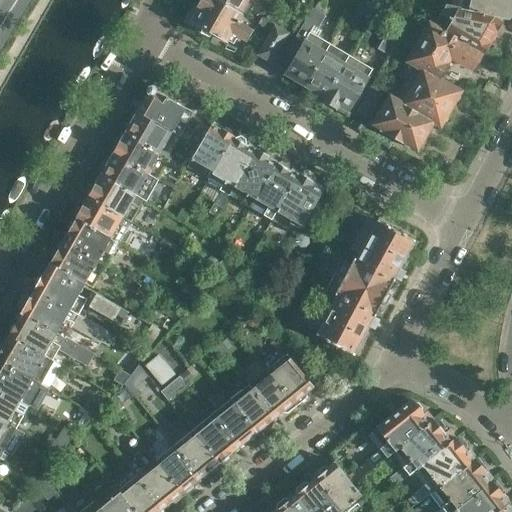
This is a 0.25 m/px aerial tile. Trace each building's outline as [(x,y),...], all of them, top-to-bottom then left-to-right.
[(202,0),(199,7),(194,7),(191,12),(193,16),(192,19),(213,31),(214,35),(221,39),(224,38),(228,40),(233,33),(245,40),(252,28),(241,21),(240,20),(244,14),(242,13),(219,0),(202,0)] [(219,0),(242,13),(248,0),(219,0)] [(510,0),(462,0),(461,7),(462,7),(462,8),(468,9),(501,17),(507,18),(507,17),(511,15),(511,14),(511,3),(511,1),(510,0)] [(452,19),(446,29),(446,30),(482,52),(488,42),(489,43),(493,40),(496,36),(497,33),(497,31),(495,29),(501,19),(500,18),(501,17),(468,10),(468,9),(462,8),(439,3),(435,10),(452,19)] [(395,47),(414,14),(403,8),(378,49),(389,56),(391,53),(395,47)] [(303,43),(286,72),(305,83),(325,50),(329,42),(315,33),(324,17),(312,10),(295,39),(303,43)] [(264,19),(262,23),(269,27),(272,23),(264,19)] [(405,61),(420,70),(437,80),(439,77),(446,64),(450,66),(454,59),(471,68),(473,64),(477,63),(479,59),(478,56),(481,52),(482,52),(446,30),(446,29),(429,20),(408,55),(405,61)] [(275,25),(258,53),(271,61),(288,32),(275,25)] [(213,36),(210,42),(217,47),(220,40),(213,36)] [(325,50),(305,83),(324,95),(344,62),(348,54),(330,42),(325,50)] [(344,62),(324,95),(322,99),(337,108),(339,105),(348,110),(373,69),(349,54),(344,62)] [(420,70),(402,100),(434,119),(433,121),(440,125),(441,123),(445,121),(448,117),(448,113),(454,102),(458,100),(461,95),(460,92),(461,90),(439,77),(437,80),(420,70)] [(148,94),(137,111),(172,131),(173,130),(180,135),(193,112),(157,90),(156,87),(152,84),(148,86),(146,89),(148,94)] [(373,87),(359,111),(369,116),(383,92),(373,87)] [(389,92),(375,118),(373,123),(378,126),(379,130),(383,132),(388,132),(402,140),(404,144),(408,146),(412,146),(417,149),(419,145),(423,144),(425,140),(425,136),(433,121),(434,119),(402,100),(389,92)] [(126,130),(126,131),(160,152),(168,157),(180,135),(173,130),(172,131),(137,111),(132,120),(129,121),(125,126),(126,130)] [(182,136),(198,145),(208,128),(198,122),(193,130),(187,127),(182,136)] [(203,138),(191,158),(187,165),(209,179),(233,137),(231,136),(231,131),(225,128),(222,130),(212,124),(203,138)] [(115,150),(114,152),(148,173),(156,177),(168,157),(160,152),(126,131),(120,142),(116,142),(113,147),(115,150)] [(233,137),(209,179),(210,179),(208,182),(230,194),(255,150),(246,145),(246,139),(239,135),(235,138),(233,137)] [(255,150),(230,194),(251,207),(277,163),(268,157),(267,151),(261,148),(256,150),(255,150)] [(102,172),(101,174),(136,194),(144,199),(146,200),(158,179),(148,173),(114,152),(108,163),(104,164),(101,169),(102,172)] [(277,163),(251,207),(272,219),(298,175),(289,169),(288,163),(282,160),(277,163)] [(298,175),(272,219),(297,234),(302,225),(321,194),(323,189),(311,182),(313,180),(312,177),(304,172),(301,173),(299,175),(298,175)] [(90,194),(88,197),(123,216),(131,221),(144,199),(136,194),(101,174),(96,184),(92,185),(89,190),(90,194)] [(77,216),(76,217),(111,237),(119,242),(131,221),(123,216),(88,197),(83,205),(79,207),(76,212),(77,216)] [(222,207),(214,203),(208,212),(217,217),(222,207)] [(177,219),(184,222),(188,215),(182,211),(177,219)] [(359,253),(357,257),(393,278),(394,276),(400,279),(405,271),(399,268),(414,240),(406,235),(407,234),(403,232),(402,233),(388,226),(389,225),(385,222),(384,223),(368,215),(350,248),(359,253)] [(69,229),(63,240),(98,260),(106,265),(119,242),(111,237),(76,217),(75,220),(71,221),(68,226),(69,229)] [(52,259),(50,263),(85,282),(93,287),(106,265),(98,260),(63,240),(57,250),(54,251),(51,256),(52,259)] [(295,265),(300,256),(291,251),(286,260),(295,265)] [(217,266),(221,259),(213,254),(208,261),(217,266)] [(244,266),(224,254),(221,259),(217,266),(237,278),(244,266)] [(335,293),(374,314),(375,314),(382,302),(387,304),(392,294),(388,291),(394,279),(393,278),(357,257),(355,256),(350,264),(342,260),(326,288),(335,293)] [(36,288),(35,289),(70,308),(79,314),(85,303),(114,320),(121,307),(92,290),(93,287),(85,283),(85,282),(50,263),(43,276),(38,278),(35,283),(36,288)] [(130,270),(126,276),(137,282),(140,276),(130,270)] [(266,280),(251,271),(245,281),(260,290),(266,280)] [(23,310),(22,312),(57,331),(66,336),(71,326),(101,343),(108,330),(70,310),(70,308),(35,289),(29,300),(25,301),(22,307),(23,310)] [(308,327),(317,331),(316,333),(353,353),(368,324),(375,327),(379,320),(372,316),(374,314),(335,293),(334,294),(336,296),(334,300),(325,297),(308,327)] [(185,310),(172,302),(166,312),(179,319),(185,310)] [(10,333),(9,334),(45,353),(53,358),(58,349),(87,366),(95,353),(66,336),(57,331),(22,312),(16,323),(12,324),(9,329),(10,333)] [(162,331),(152,324),(139,347),(145,351),(162,331)] [(252,324),(246,329),(254,338),(260,333),(252,324)] [(0,345),(0,357),(42,381),(54,361),(44,354),(45,353),(9,334),(4,344),(0,345)] [(229,337),(219,345),(225,351),(234,344),(229,337)] [(274,340),(270,344),(277,352),(281,348),(274,340)] [(225,351),(219,345),(214,349),(222,358),(227,354),(225,351)] [(269,368),(272,372),(298,404),(306,397),(307,391),(313,386),(310,382),(290,357),(287,353),(269,368)] [(175,375),(159,355),(145,366),(162,387),(175,375)] [(0,386),(30,404),(42,381),(0,357),(0,386)] [(250,383),(254,387),(277,416),(282,411),(288,412),(298,404),(272,372),(269,368),(250,383)] [(197,375),(191,369),(183,375),(189,382),(197,375)] [(127,373),(117,373),(113,380),(123,386),(129,375),(127,373)] [(190,384),(183,376),(164,391),(171,399),(190,384)] [(126,384),(133,391),(137,387),(131,380),(126,384)] [(232,398),(235,402),(261,434),(269,427),(270,422),(277,416),(254,387),(250,383),(232,398)] [(0,417),(17,427),(30,404),(0,386),(0,417)] [(111,401),(118,409),(123,405),(116,397),(111,401)] [(213,413),(217,417),(240,446),(245,442),(251,443),(261,434),(235,402),(232,398),(213,413)] [(381,425),(378,428),(370,434),(380,447),(380,448),(381,449),(368,459),(368,460),(358,469),(348,477),(353,483),(374,467),(387,456),(391,453),(400,447),(433,419),(428,413),(424,413),(423,414),(421,412),(422,407),(418,403),(414,402),(412,400),(392,415),(391,415),(381,423),(381,425)] [(88,402),(85,407),(96,413),(99,408),(88,402)] [(193,428),(197,432),(223,465),(232,458),(232,452),(240,446),(217,417),(213,413),(193,428)] [(0,447),(4,449),(17,427),(0,417),(0,447)] [(400,447),(391,453),(402,466),(403,467),(389,477),(396,485),(409,474),(409,475),(414,471),(417,468),(417,467),(455,437),(451,431),(446,431),(445,432),(443,430),(445,425),(440,420),(435,420),(434,419),(433,419),(400,447)] [(175,443),(179,447),(202,476),(208,472),(214,473),(223,465),(197,432),(193,428),(175,443)] [(46,444),(62,453),(68,446),(56,440),(50,436),(46,444)] [(417,468),(414,471),(424,484),(425,485),(412,495),(418,503),(431,492),(440,486),(474,459),(466,450),(467,445),(463,439),(458,439),(456,437),(455,438),(455,437),(417,467),(417,468)] [(157,458),(160,462),(187,494),(194,488),(195,482),(202,476),(179,447),(175,443),(157,458)] [(68,448),(60,454),(70,466),(77,460),(68,448)] [(130,464),(141,478),(165,507),(171,502),(176,503),(187,494),(160,462),(157,458),(150,450),(146,449),(141,450),(136,454),(135,457),(135,460),(130,464)] [(37,467),(44,473),(51,465),(44,458),(37,467)] [(118,488),(120,491),(122,493),(137,511),(158,511),(165,507),(141,478),(130,464),(126,458),(117,464),(130,479),(118,488)] [(440,486),(431,492),(442,507),(435,511),(452,511),(454,511),(491,481),(484,471),(487,469),(478,458),(475,460),(474,459),(440,486)] [(316,472),(316,476),(344,511),(353,511),(367,501),(361,494),(348,477),(335,462),(329,467),(323,466),(316,472)] [(297,488),(297,492),(312,511),(344,511),(316,476),(316,477),(309,483),(304,482),(297,488)] [(50,485),(43,477),(35,484),(41,492),(50,485)] [(452,511),(496,511),(506,505),(506,504),(508,503),(501,494),(503,490),(497,481),(492,483),(491,481),(454,511),(452,511)] [(96,500),(101,506),(105,511),(137,511),(122,493),(120,491),(114,484),(96,500)] [(277,508),(276,509),(278,511),(312,511),(297,492),(297,493),(289,499),(284,498),(277,503),(277,508)] [(80,511),(105,511),(101,506),(96,500),(80,511)] [(10,511),(12,510),(0,503),(0,511),(10,511)]
